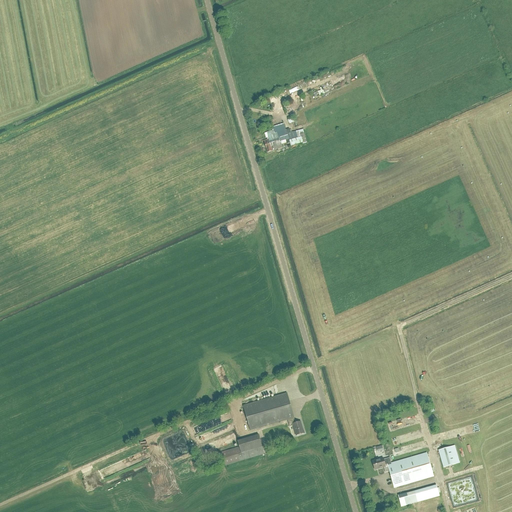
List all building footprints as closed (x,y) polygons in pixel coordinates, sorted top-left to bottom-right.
[(289,129),(286,130),(284,125),(274,128),(273,127),(271,128),(272,131),(267,133),(268,138),(267,138),(268,140),(264,141),(267,153),(273,151),(272,150),(282,147),(281,142),(289,139),(291,146),(303,143),(303,144),(307,143),(305,137),(303,130),(291,133),(289,129)] [(219,386),(226,384),(224,375),(217,377),(219,386)] [(295,423),(287,393),(243,406),(250,430),(287,420),(289,427),(293,426),(296,436),(304,433),(304,430),(303,431),(301,422),(295,423)] [(203,424),(193,429),(196,435),(206,430),(203,424)] [(225,466),(240,461),(264,454),(258,435),(237,441),(238,444),(239,447),(222,452),(225,466)] [(170,457),(187,450),(182,438),(179,439),(178,436),(175,437),(174,436),(163,440),(170,457)] [(481,441),(464,445),(468,462),(485,457),(481,441)] [(438,451),(443,468),(460,463),(454,446),(438,451)] [(434,477),(427,453),(391,463),(389,458),(383,460),(383,458),(372,461),(375,470),(385,467),(385,465),(387,465),(394,488),(434,477)] [(398,497),(401,507),(439,496),(436,486),(398,497)]
